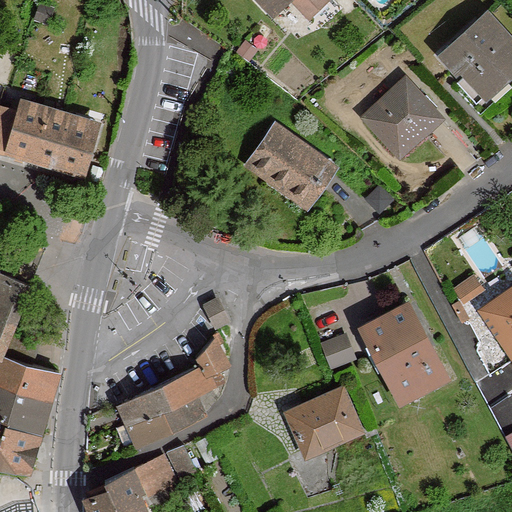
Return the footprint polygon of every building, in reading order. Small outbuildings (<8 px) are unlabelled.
[(264,0),(277,12),(289,0),(299,0),(311,10),(320,0),(264,0)] [(53,9),(42,5),(37,19),(48,23),(53,9)] [(464,34),(448,49),(462,65),(468,60),(473,66),(462,76),(475,91),(511,59),(511,32),(492,10),(478,21),(483,27),(469,39),(464,34)] [(407,76),(364,115),(399,153),(441,115),(407,76)] [(97,124),(23,103),(9,154),(85,176),(100,125),(97,124)] [(333,163),(275,122),(247,162),(305,203),(333,163)] [(381,185),(368,197),(379,209),(392,197),(381,185)] [(33,284),(0,271),(0,350),(1,351),(6,352),(33,284)] [(483,290),(475,278),(456,290),(464,303),(483,290)] [(511,296),(489,311),(506,336),(503,338),(511,352),(511,296)] [(230,322),(218,299),(205,306),(213,320),(217,328),(230,322)] [(460,302),(453,306),(463,323),(469,319),(460,302)] [(413,307),(366,333),(405,405),(452,380),(413,307)] [(199,364),(121,403),(140,445),(165,438),(190,425),(206,415),(198,396),(224,383),(220,372),(228,368),(216,345),(220,343),(215,334),(209,341),(199,352),(195,357),(199,364)] [(356,358),(347,336),(324,345),(334,367),(356,358)] [(0,353),(0,414),(36,428),(54,367),(6,352),(1,351),(0,353)] [(346,386),(291,411),(309,453),(365,428),(346,386)] [(42,430),(36,428),(0,414),(0,463),(30,468),(42,430)] [(197,470),(183,443),(167,451),(180,478),(197,470)] [(153,462),(138,469),(145,486),(160,478),(153,462)] [(108,487),(89,497),(95,511),(148,511),(140,492),(147,489),(145,486),(138,469),(137,468),(105,482),(108,487)]
